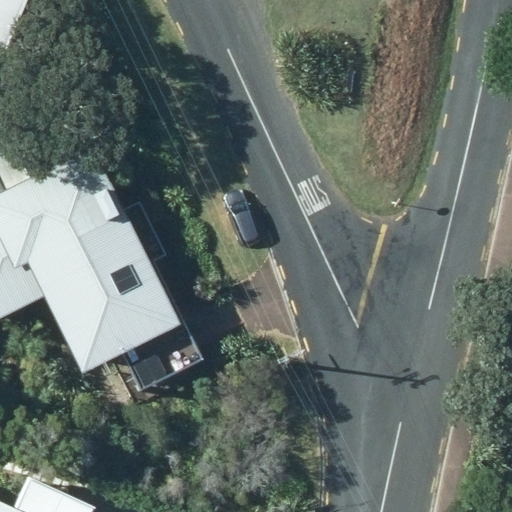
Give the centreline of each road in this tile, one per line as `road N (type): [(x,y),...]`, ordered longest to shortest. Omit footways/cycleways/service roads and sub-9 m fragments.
road 1 (residential): [(204,0),(333,314),(372,376),(411,391)]
road 2 (unclassified): [(411,391),(452,236),(497,0)]
road 3 (unclassified): [(385,511),(411,391)]
